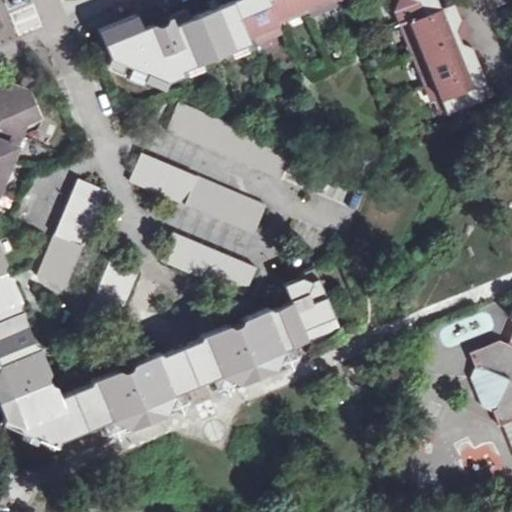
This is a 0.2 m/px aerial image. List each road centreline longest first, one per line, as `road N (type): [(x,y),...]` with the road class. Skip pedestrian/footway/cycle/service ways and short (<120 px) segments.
road 1 (residential): [(58,22),(151,266)]
road 2 (residential): [(151,266),(125,316),(174,342),(200,293)]
